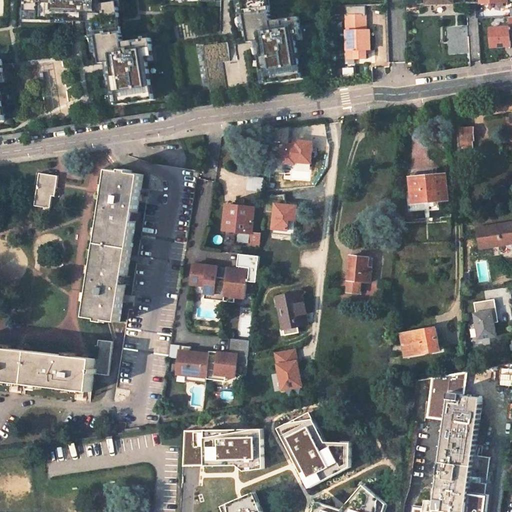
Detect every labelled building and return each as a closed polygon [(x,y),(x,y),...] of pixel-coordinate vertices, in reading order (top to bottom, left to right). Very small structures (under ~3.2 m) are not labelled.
[(137,97),(153,95),(150,75),(148,76),(147,71),(149,70),(148,58),(147,53),(153,52),(150,34),(126,37),(126,40),(123,41),(116,0),(112,0),(100,2),(100,0),(25,0),(26,8),(38,8),(38,16),(51,16),(51,13),(81,14),(81,17),(88,18),(94,18),(99,51),(100,60),(110,58),(112,72),(110,73),(112,88),(116,88),(117,100),(132,98),(131,95),(137,95),(137,97)] [(236,0),(241,31),(247,30),(242,0),(236,0)] [(242,0),(247,30),(248,39),(259,37),(261,51),(258,52),(260,67),(264,67),(266,79),(280,77),(280,74),(285,74),(286,76),(301,74),(299,54),(296,55),(295,50),(298,49),(296,37),(295,32),(301,31),(299,13),(274,16),(275,19),(271,20),(268,0),(242,0)] [(371,47),(370,28),(366,28),(366,14),(366,5),(346,6),(346,14),(347,49),(354,49),(354,57),(366,57),(366,52),(366,47),(371,47)] [(25,16),(38,16),(38,8),(26,8),(25,16)] [(510,27),(490,28),(491,46),(511,45),(511,39),(511,38),(511,16),(509,17),(510,27)] [(94,18),(88,18),(93,52),(99,51),(94,18)] [(468,25),(446,26),(448,54),(469,53),(468,25)] [(227,42),(203,46),(209,91),(225,89),(221,62),(229,61),(227,42)] [(474,127),(461,128),(461,146),(474,146),(474,127)] [(315,141),(295,139),(294,147),(286,147),(284,166),(298,167),(298,164),(313,165),(315,141)] [(124,171),(111,169),(99,243),(132,248),(144,174),(132,172),(132,170),(124,169),(124,171)] [(59,175),(40,173),(34,206),(51,208),(53,196),(55,196),(59,175)] [(428,173),(411,175),(411,178),(414,202),(447,199),(445,175),(428,177),(428,173)] [(247,189),(262,191),(263,178),(248,177),(247,189)] [(236,206),(227,205),(224,230),(236,231),(252,234),(252,233),(255,209),(247,208),(248,197),(237,196),(236,206)] [(300,205),(276,203),(273,231),(290,232),(291,221),(299,222),(300,205)] [(511,225),(480,230),(483,251),(511,245),(511,225)] [(252,234),(236,231),(236,234),(239,234),(238,241),(249,242),(248,245),(260,247),(261,234),(252,233),(252,234)] [(132,248),(99,243),(88,317),(100,319),(99,321),(108,322),(108,320),(121,322),(132,248)] [(246,299),(247,282),(257,283),(260,257),(260,256),(243,255),(242,270),(238,269),(229,269),(228,279),(226,297),(236,298),(246,299)] [(368,257),(351,256),(348,280),(363,281),(370,282),(371,271),(367,271),(368,257)] [(209,267),(194,265),(192,286),(206,287),(205,295),(215,296),(214,301),(225,302),(226,297),(228,279),(217,278),(218,268),(213,267),(212,269),(208,269),(209,267)] [(348,280),(346,293),(361,295),(363,281),(348,280)] [(303,293),(278,297),(284,329),(298,326),(309,325),(303,293)] [(495,299),(475,302),(477,313),(475,314),(479,339),(497,336),(494,323),(499,322),(495,299)] [(298,326),(284,329),(285,335),(299,332),(298,326)] [(437,327),(403,333),(406,355),(441,350),(437,327)] [(113,341),(98,340),(96,358),(94,374),(109,375),(113,341)] [(235,340),(233,355),(230,354),(210,353),(207,384),(208,380),(217,381),(217,375),(227,376),(237,377),(238,366),(248,367),(251,341),(235,340)] [(31,351),(0,347),(0,380),(27,384),(31,351)] [(180,360),(182,347),(171,347),(169,359),(180,360)] [(192,348),(182,347),(180,360),(179,376),(187,377),(197,378),(196,383),(207,384),(210,353),(200,351),(199,354),(192,353),(192,348)] [(296,349),(276,352),(283,390),(303,386),(296,349)] [(85,357),(31,351),(27,384),(92,392),(94,374),(96,358),(85,357)] [(464,401),(450,399),(435,509),(459,511),(467,511),(483,398),(465,396),(464,401)] [(310,487),(351,465),(351,441),(326,441),(310,411),(289,422),(279,428),(296,461),(298,464),(310,487)] [(245,471),(264,468),(263,428),(204,430),(206,465),(234,465),(237,465),(245,471)] [(488,472),(474,470),(467,511),(459,511),(435,509),(436,501),(428,499),(427,508),(418,507),(416,511),(486,511),(489,496),(479,495),(479,492),(486,493),(488,472)] [(318,501),(313,511),(383,511),(387,502),(364,483),(346,505),(343,509),(335,506),(318,501)] [(263,511),(254,492),(242,497),(238,499),(222,505),(224,511),(263,511)]
